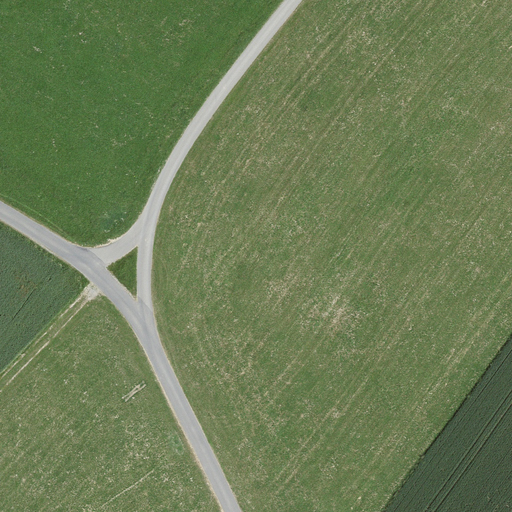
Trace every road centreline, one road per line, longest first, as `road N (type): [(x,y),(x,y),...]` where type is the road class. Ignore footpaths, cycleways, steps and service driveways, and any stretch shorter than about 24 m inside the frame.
road 1 (unclassified): [(0,210),(92,268),(128,305),(234,511)]
road 2 (track): [(146,333),(149,220),(171,166),(303,0)]
road 3 (track): [(103,278),(0,383)]
